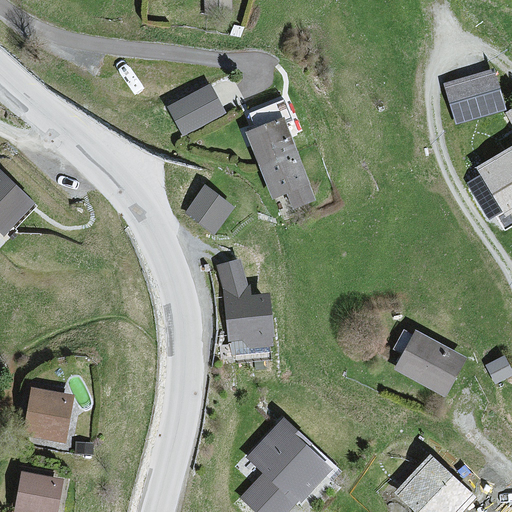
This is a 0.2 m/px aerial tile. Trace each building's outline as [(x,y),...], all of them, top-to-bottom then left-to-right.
[(228,0),(201,0),(202,17),(229,16),(228,0)] [(446,81),(456,120),(510,106),(499,67),(446,81)] [(183,131),(228,113),(216,82),(170,100),(183,131)] [(276,119),(241,132),(272,215),(307,202),(276,119)] [(511,148),(480,166),(504,212),(511,208),(511,148)] [(38,206),(3,172),(0,174),(0,243),(1,244),(38,206)] [(230,211),(200,190),(181,217),(210,238),(230,211)] [(234,262),(213,265),(224,344),(239,344),(246,352),(268,348),(265,297),(244,298),(234,262)] [(463,361),(408,333),(385,378),(439,406),(463,361)] [(499,359),(482,367),(493,389),(510,381),(499,359)] [(65,400),(21,392),(13,438),(56,446),(65,400)] [(279,453),(263,441),(247,464),(288,492),(303,471),(322,484),(341,458),(297,427),(279,453)] [(463,511),(470,504),(422,459),(388,495),(405,511),(463,511)] [(47,511),(53,484),(12,476),(4,511),(47,511)]
